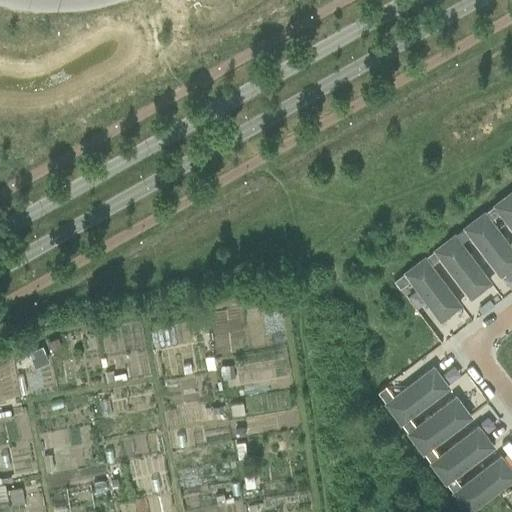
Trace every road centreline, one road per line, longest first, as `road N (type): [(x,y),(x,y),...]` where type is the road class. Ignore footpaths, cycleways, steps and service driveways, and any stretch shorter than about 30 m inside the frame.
road 1 (secondary): [(0,271),(481,0)]
road 2 (secondary): [(413,0),(0,233)]
road 3 (residential): [(511,315),(470,348),(511,404)]
